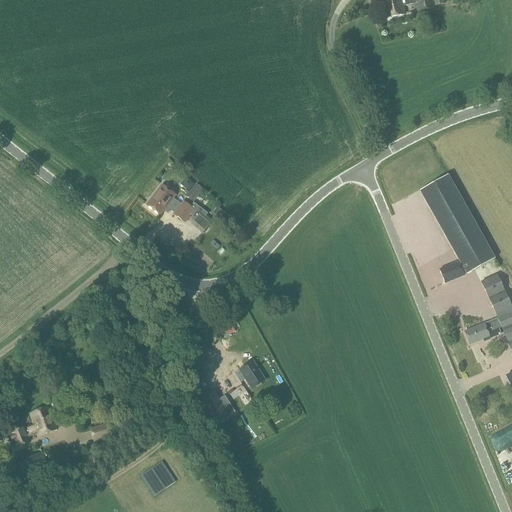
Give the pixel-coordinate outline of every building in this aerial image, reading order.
[(379,0),(384,19),(404,14),(403,7),(415,4),(417,12),(435,8),(434,6),(445,4),(443,0),(379,0)] [(421,191),(460,261),(440,269),(445,283),(467,275),(495,259),(449,175),(421,191)] [(173,199),(175,196),(162,185),(146,206),(160,216),(163,211),(168,214),(170,211),(174,214),(173,215),(185,223),(194,210),(183,201),(181,204),(173,199)] [(192,201),(203,189),(198,185),(187,197),(192,201)] [(222,211),(217,217),(223,221),(227,215),(222,211)] [(202,234),(213,222),(201,212),(191,224),(202,234)] [(462,291),(468,289),(475,307),(484,304),(486,310),(502,304),(495,286),(482,291),(476,273),(457,279),(462,291)] [(275,298),(265,306),(269,312),(280,304),(275,298)] [(489,337),(488,334),(501,328),(497,318),(484,324),(465,332),(470,345),(489,337)] [(191,360),(211,350),(206,341),(187,350),(191,360)] [(485,367),(477,345),(469,347),(477,370),(485,367)] [(265,381),(253,362),(239,370),(252,390),(265,381)] [(207,381),(208,368),(195,368),(195,381),(207,381)] [(235,413),(225,396),(219,400),(214,393),(202,401),(206,407),(203,409),(207,415),(210,414),(213,420),(223,413),(227,419),(235,413)] [(15,448),(30,442),(28,438),(37,434),(38,437),(56,430),(48,408),(30,415),(33,425),(25,428),(23,424),(7,430),(15,448)] [(114,436),(110,422),(89,429),(94,443),(114,436)] [(75,458),(79,449),(69,445),(66,455),(75,458)] [(23,479),(45,468),(39,455),(21,463),(25,473),(21,474),(23,479)] [(60,484),(49,489),(53,497),(63,491),(60,484)]
